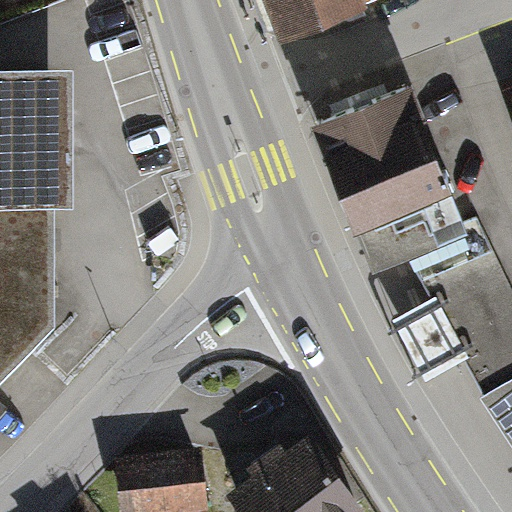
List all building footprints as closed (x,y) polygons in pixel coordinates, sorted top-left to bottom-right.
[(263,0),(278,39),(335,16),(368,3),(375,0),(263,0)] [(78,66),(0,66),(0,380),(60,321),(59,207),(78,207),(78,66)] [(511,77),(501,82),(511,109),(511,77)] [(412,80),(311,119),(370,270),(406,256),(471,231),(412,80)] [(471,231),(406,256),(487,392),(483,397),(511,442),(511,288),(481,227),(471,231)] [(251,472),(227,489),(243,511),(362,511),(366,510),(310,430),(284,447),(280,441),(246,465),(251,472)] [(201,445),(115,453),(120,511),(138,511),(206,506),(201,445)]
